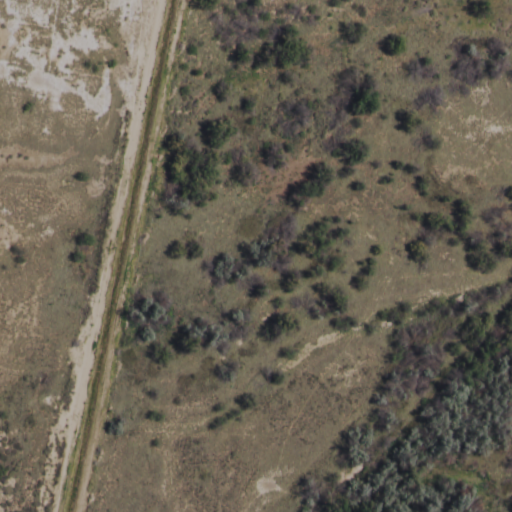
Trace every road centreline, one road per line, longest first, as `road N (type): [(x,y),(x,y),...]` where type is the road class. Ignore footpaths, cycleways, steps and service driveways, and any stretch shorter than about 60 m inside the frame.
road 1 (track): [(53,511),(155,0)]
road 2 (track): [(178,0),(90,437)]
